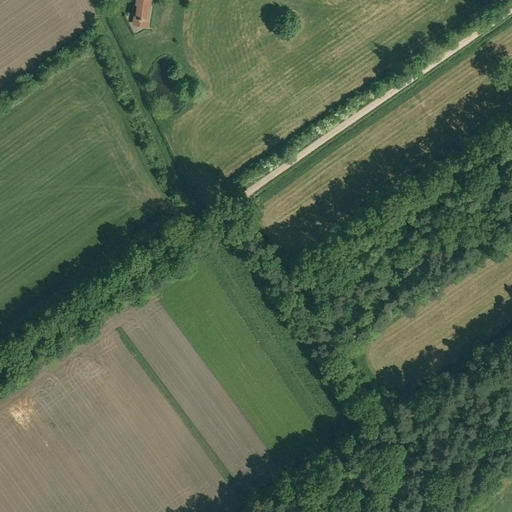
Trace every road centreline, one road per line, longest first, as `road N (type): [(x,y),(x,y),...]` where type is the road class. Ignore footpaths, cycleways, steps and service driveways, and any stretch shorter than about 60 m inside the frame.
road 1 (track): [(511,6),(220,212)]
road 2 (track): [(220,212),(0,367)]
